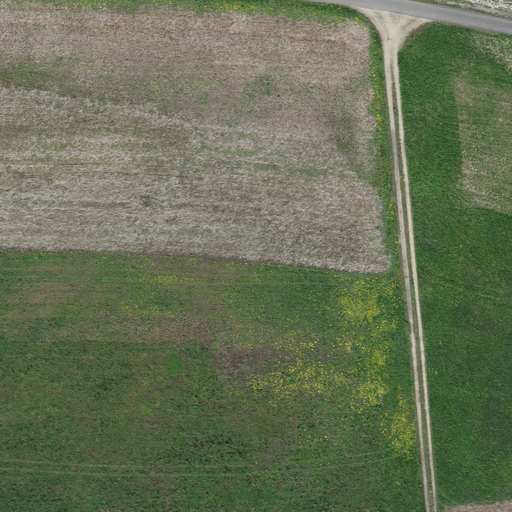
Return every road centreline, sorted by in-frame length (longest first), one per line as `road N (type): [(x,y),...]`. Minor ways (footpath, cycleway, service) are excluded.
road 1 (track): [(389,6),(433,511)]
road 2 (track): [(354,0),(511,30)]
